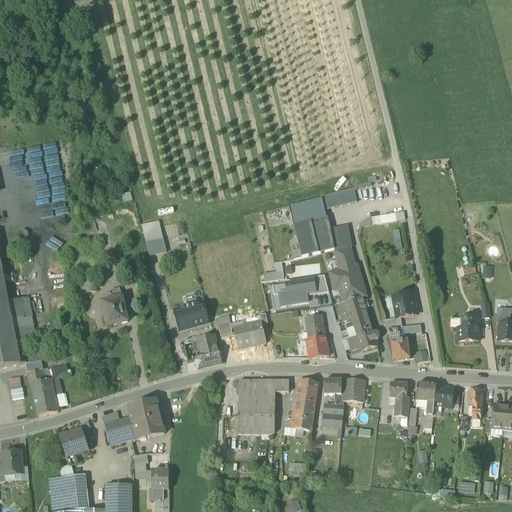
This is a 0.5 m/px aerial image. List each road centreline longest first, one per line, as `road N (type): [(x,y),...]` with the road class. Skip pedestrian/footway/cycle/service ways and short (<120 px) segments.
road 1 (unclassified): [(21,430),(241,370),(437,376)]
road 2 (residential): [(397,165),(437,376)]
road 3 (unclassified): [(357,0),(397,165)]
